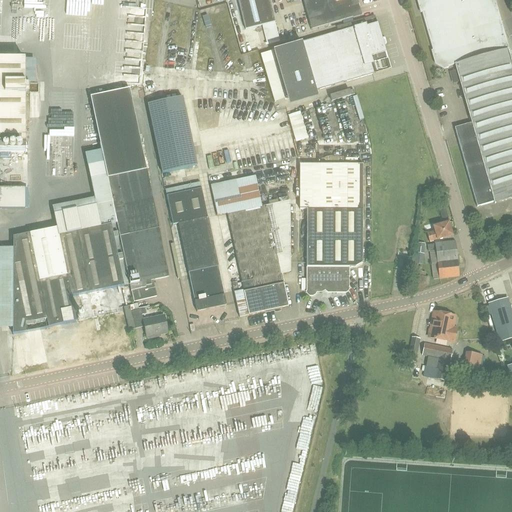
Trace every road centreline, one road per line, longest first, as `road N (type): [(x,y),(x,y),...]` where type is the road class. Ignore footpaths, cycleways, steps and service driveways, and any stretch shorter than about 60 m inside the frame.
road 1 (unclassified): [(0,389),(360,313)]
road 2 (unclassified): [(477,277),(397,0)]
road 3 (unclassified): [(316,511),(360,313)]
road 4 (unclassified): [(360,313),(477,277)]
